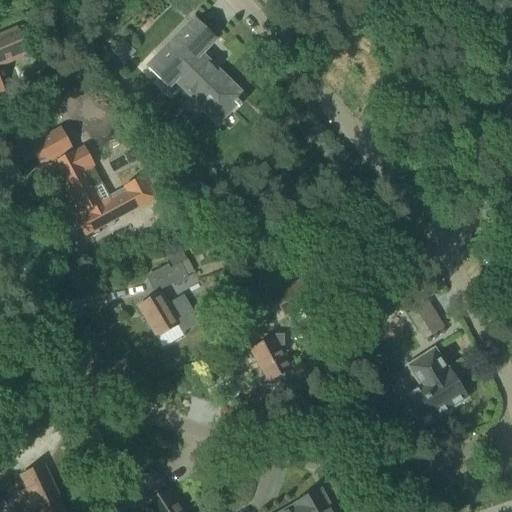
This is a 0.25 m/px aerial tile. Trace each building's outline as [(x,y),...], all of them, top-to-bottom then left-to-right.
[(178,36),(147,68),(170,91),(175,85),(216,126),(238,104),(244,98),(201,56),(214,43),(192,22),(178,36)] [(497,64),(506,67),(511,47),(503,45),(497,64)] [(495,120),(511,126),(511,77),(509,77),(495,120)] [(60,129),(29,146),(41,169),(53,162),(54,164),(52,165),(79,215),(90,210),(100,228),(108,224),(109,226),(114,228),(116,222),(115,220),(156,198),(144,176),(108,195),(93,168),(94,167),(84,148),(74,154),(60,129)] [(145,277),(153,294),(173,284),(174,287),(189,280),(179,259),(145,277)] [(313,303),(301,281),(273,296),(284,318),(313,303)] [(138,308),(156,339),(178,326),(182,332),(198,323),(183,296),(168,304),(162,294),(138,308)] [(438,318),(417,331),(424,341),(444,328),(438,318)] [(260,346),(250,351),(260,370),(260,386),(284,386),(284,374),(291,370),(284,356),(283,335),(259,336),(260,346)] [(402,400),(420,429),(465,400),(447,371),(446,372),(433,351),(406,369),(419,389),(402,400)] [(20,477),(26,490),(16,495),(24,511),(31,511),(38,509),(39,511),(61,511),(56,500),(59,499),(44,466),(20,477)] [(182,511),(168,490),(146,505),(150,511),(182,511)] [(294,506),(284,511),(331,511),(320,491),(294,505),(294,506)]
